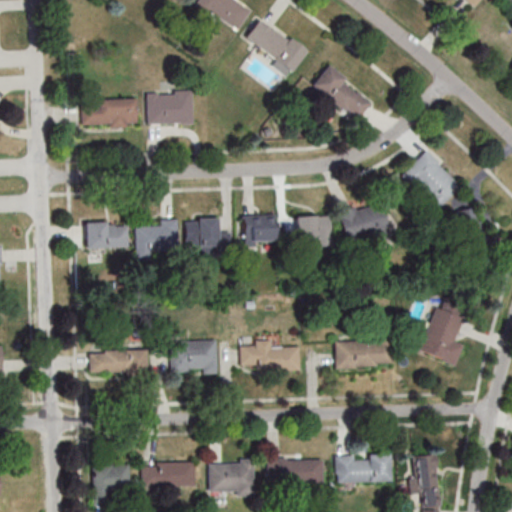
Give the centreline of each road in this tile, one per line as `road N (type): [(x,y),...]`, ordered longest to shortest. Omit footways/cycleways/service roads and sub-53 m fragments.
road 1 (residential): [(55,511),(32,0)]
road 2 (residential): [(494,411),(0,425)]
road 3 (residential): [(449,81),(386,144),(337,165),(42,182)]
road 4 (residential): [(511,139),(352,0)]
road 5 (residential): [(479,511),(511,340)]
